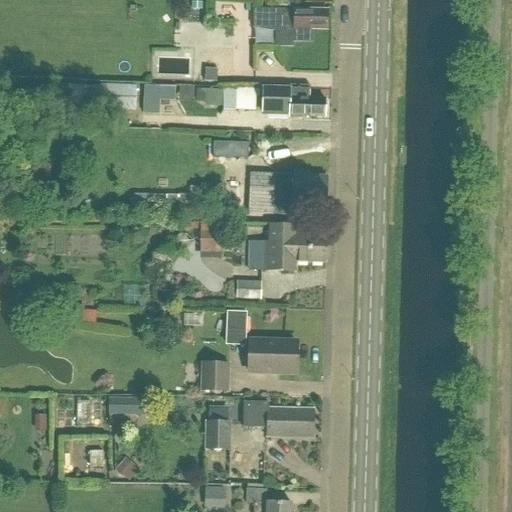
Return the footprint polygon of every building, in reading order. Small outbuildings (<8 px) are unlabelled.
[(327,31),(328,13),(255,11),(254,27),(277,27),(276,48),(295,48),(295,44),(312,44),(312,31),(327,31)] [(99,86),(98,111),(136,113),(137,88),(99,86)] [(138,86),(138,114),(154,114),(154,101),(168,101),(169,87),(138,86)] [(259,99),(259,88),(235,87),(235,90),(222,90),(222,112),(254,112),(255,99),(259,99)] [(325,118),(326,101),(309,100),(310,91),(263,90),(263,114),(289,115),(289,120),(304,120),(304,118),(325,118)] [(214,144),(214,160),(248,161),(248,145),(214,144)] [(310,178),(310,174),(295,173),(294,177),(275,176),(273,217),(296,217),(297,199),(327,200),(328,179),(310,178)] [(233,213),(257,214),(257,195),(233,194),(233,213)] [(134,196),(134,207),(150,208),(150,197),(134,196)] [(179,196),(179,208),(190,208),(190,197),(179,196)] [(218,252),(219,224),(199,223),(198,251),(218,252)] [(297,228),(270,227),(269,245),(262,244),(261,271),(264,272),(296,273),(297,263),(325,264),(326,238),(309,238),(309,234),(297,233),(297,228)] [(260,301),(260,283),(235,282),(235,300),(260,301)] [(227,346),(245,347),(246,315),(228,315),(227,346)] [(296,375),(297,345),(250,343),(249,373),(296,375)] [(228,393),(228,365),(199,364),(199,393),(228,393)] [(129,414),(129,398),(103,398),(103,414),(129,414)] [(314,440),(315,411),(269,410),(269,404),(244,404),(244,429),(267,429),(267,439),(314,440)] [(222,422),(222,408),(204,408),(204,422),(222,422)] [(229,452),(230,424),(205,423),(204,451),(229,452)] [(123,462),(115,471),(129,483),(136,474),(123,462)] [(223,505),(224,489),(203,489),(203,504),(223,505)] [(291,511),(292,506),(266,505),(267,492),(247,491),(247,505),(255,505),(254,511),(291,511)]
